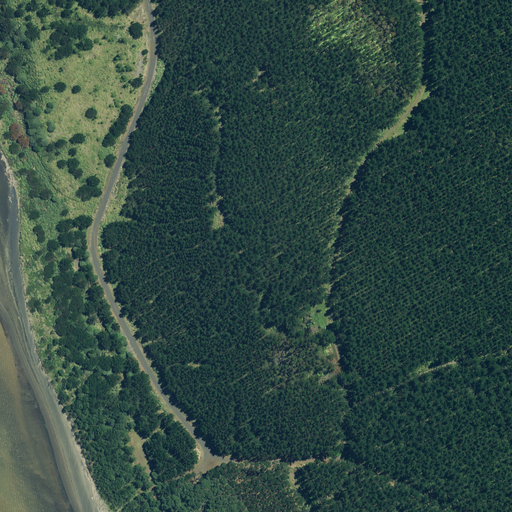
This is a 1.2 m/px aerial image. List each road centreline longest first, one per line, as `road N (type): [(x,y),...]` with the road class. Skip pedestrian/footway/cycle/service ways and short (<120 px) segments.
road 1 (unclassified): [(352,453),(253,461),(220,454),(152,378),(112,296),(93,242),(152,75),(148,0)]
road 2 (unclassified): [(352,453),(354,404),(326,311),(338,228),(365,171),(422,101),(430,59),(415,0)]
road 3 (track): [(354,404),(419,366),(511,346)]
